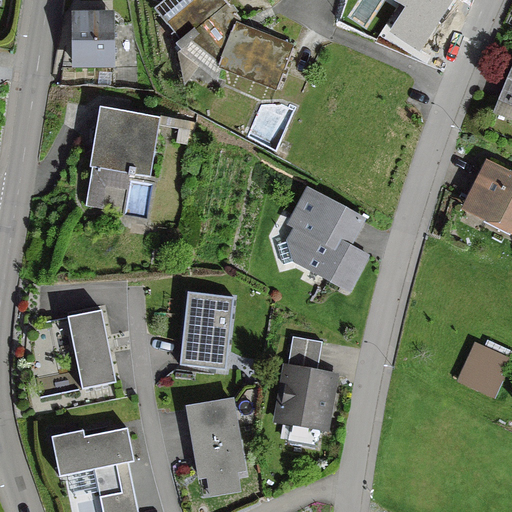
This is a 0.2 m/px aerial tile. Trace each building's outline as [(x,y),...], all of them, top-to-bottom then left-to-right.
[(289,50),(265,41),(233,28),(236,20),(237,19),(221,0),(190,0),(168,19),(183,37),(173,45),(178,51),(188,43),(216,65),(216,66),(218,67),(218,65),(274,87),(274,88),(275,89),(291,49),(289,49),(289,50)] [(450,0),(398,0),(408,6),(392,31),(420,48),(450,0)] [(111,62),(111,25),(70,25),(71,62),(111,62)] [(511,106),(511,66),(506,81),(498,100),(511,106)] [(107,110),(104,129),(97,169),(125,174),(125,175),(132,177),(132,175),(147,178),(148,177),(147,176),(155,123),(176,127),(175,136),(185,138),(188,122),(158,117),(157,119),(107,110)] [(511,178),(484,165),(468,198),(487,208),(482,217),(510,232),(511,228),(511,178)] [(346,244),(358,221),(359,220),(306,192),(292,219),(298,222),(288,242),(275,246),(281,265),(293,262),(345,290),(356,270),(351,268),(345,246),(346,244)] [(221,364),(229,303),(185,298),(178,359),(221,364)] [(116,378),(101,309),(68,316),(83,385),(116,378)] [(319,343),(290,337),(275,422),(322,430),(331,375),(314,372),(319,343)] [(492,382),(483,378),(494,356),(481,350),(471,373),(466,370),(462,379),(467,381),(465,385),(486,395),(492,382)] [(231,399),(186,405),(200,493),(245,486),(231,399)] [(80,431),(49,438),(57,477),(91,470),(99,511),(130,511),(126,492),(120,493),(115,465),(131,462),(124,429),(82,438),(80,431)]
